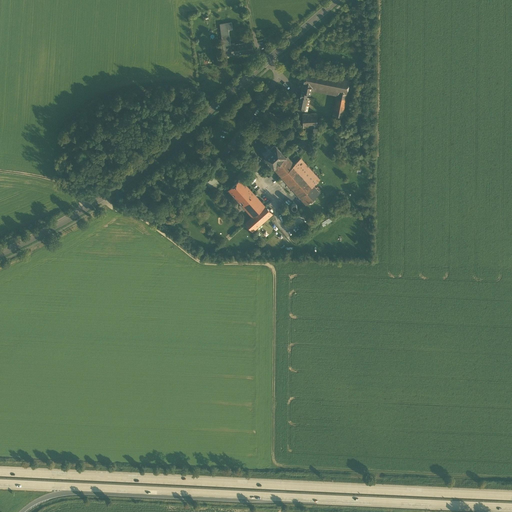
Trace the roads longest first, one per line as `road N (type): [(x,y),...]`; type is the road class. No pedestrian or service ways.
road 1 (track): [(102,196),(202,262),(271,266),(274,463),(511,478)]
road 2 (motorway): [(511,496),(0,472)]
road 3 (secondary): [(0,253),(143,168),(336,0)]
road 4 (motorway): [(158,490),(511,508)]
road 5 (motorway): [(0,483),(158,490)]
road 6 (motorway): [(22,511),(70,492),(158,490)]
